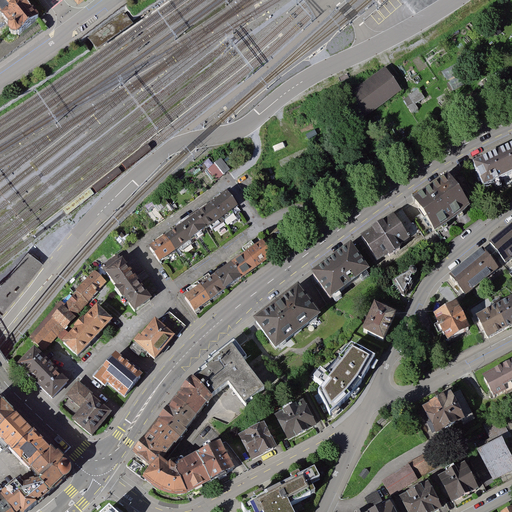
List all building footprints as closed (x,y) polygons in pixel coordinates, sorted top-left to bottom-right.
[(19,0),(0,0),(0,13),(2,16),(19,0)] [(21,0),(19,0),(2,16),(10,26),(8,28),(8,33),(11,36),(17,37),(20,34),(21,32),(37,19),(21,0)] [(124,14),(88,40),(97,53),(133,27),(124,14)] [(344,99),(360,121),(401,92),(386,70),(344,99)] [(511,147),(473,168),(485,191),(511,177),(511,147)] [(449,179),(405,210),(429,243),(472,212),(449,179)] [(148,246),(159,262),(240,208),(230,193),(148,246)] [(393,218),(360,240),(379,268),(412,246),(393,218)] [(511,228),(490,247),(506,267),(511,261),(511,228)] [(262,242),(184,296),(195,312),(273,258),(262,242)] [(354,247),(311,278),(331,305),(374,273),(354,247)] [(0,316),(44,264),(28,251),(0,284),(0,316)] [(483,252),(451,279),(468,299),(499,271),(483,252)] [(119,254),(101,266),(135,312),(151,301),(119,254)] [(393,281),(404,297),(416,266),(393,281)] [(95,271),(77,292),(88,302),(107,282),(95,271)] [(300,289),(253,324),(275,354),(322,320),(300,289)] [(77,292),(32,340),(44,351),(88,302),(77,292)] [(511,299),(476,319),(488,341),(511,327),(511,299)] [(373,305),(361,333),(384,342),(396,314),(373,305)] [(97,306),(62,344),(79,358),(115,321),(97,306)] [(455,306),(432,319),(446,346),(469,333),(455,306)] [(134,340),(135,342),(129,348),(139,357),(144,350),(155,360),(176,335),(185,325),(170,313),(158,320),(155,317),(134,340)] [(34,348),(18,365),(52,398),(69,381),(34,348)] [(349,349),(315,395),(330,417),(350,399),(364,379),(374,359),(349,349)] [(151,469),(142,480),(148,485),(156,492),(169,497),(189,498),(238,472),(222,446),(178,468),(169,462),(167,461),(216,401),(213,398),(232,384),(252,407),(271,391),(235,350),(197,383),(196,381),(135,457),(151,469)] [(113,354),(93,377),(106,387),(108,384),(125,397),(141,376),(113,354)] [(419,372),(427,368),(422,358),(414,362),(418,369),(419,371),(419,372)] [(511,361),(484,377),(495,398),(511,388),(511,361)] [(93,395),(78,383),(66,398),(82,411),(72,423),(92,439),(111,415),(91,398),(93,395)] [(420,411),(436,441),(475,419),(458,390),(420,411)] [(0,401),(0,443),(28,473),(0,494),(0,511),(31,511),(49,497),(64,484),(67,482),(70,480),(72,475),(71,471),(68,468),(64,466),(0,401)] [(301,404),(272,420),(287,446),(316,430),(301,404)] [(264,428),(238,442),(252,468),(278,454),(264,428)] [(470,461),(486,490),(511,475),(511,441),(511,439),(470,461)] [(410,464),(382,481),(391,497),(420,480),(450,463),(440,446),(410,464)] [(463,464),(439,477),(453,503),(477,490),(463,464)] [(364,468),(359,476),(364,480),(370,472),(364,468)] [(315,469),(242,508),(243,511),(294,511),(291,506),(315,494),(310,485),(320,480),(315,469)] [(429,482),(401,498),(408,511),(435,511),(442,508),(429,482)] [(377,490),(365,498),(372,511),(385,504),(377,490)] [(372,511),(369,511),(395,511),(390,501),(385,504),(372,511)]
